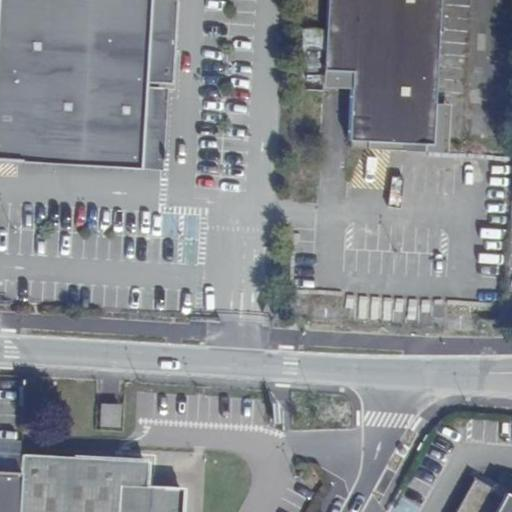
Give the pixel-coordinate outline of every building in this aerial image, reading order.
[(0,0),(0,157),(63,162),(155,167),(159,98),(137,97),(138,94),(165,94),(170,0),(0,0)] [(449,105),(434,104),(440,0),(326,0),(323,71),(322,81),(351,83),(347,140),(366,141),(365,150),(446,154),(449,105)] [(441,90),(464,91),(467,43),(443,42),(441,90)] [(101,405),(101,424),(116,424),(116,405),(101,405)] [(175,511),(176,489),(143,487),(144,460),(104,458),(63,457),(19,454),(18,473),(16,511),(175,511)] [(0,511),(16,511),(18,473),(10,472),(0,471),(0,511)] [(511,511),(511,501),(473,480),(455,511),(511,511)]
